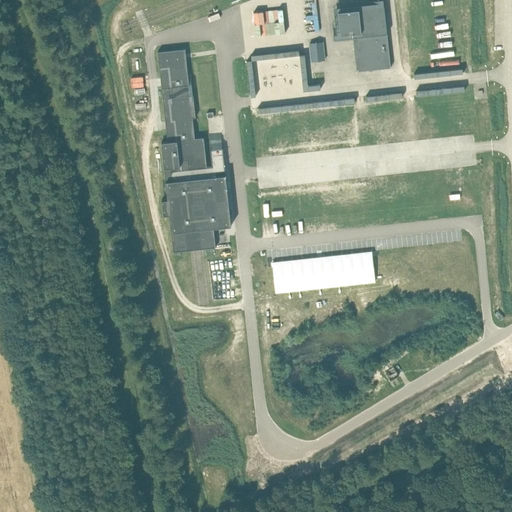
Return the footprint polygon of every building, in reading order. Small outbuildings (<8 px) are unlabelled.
[(340,33),(352,32),(357,70),(390,67),(383,6),(338,11),(340,33)] [(491,35),(492,51),(503,51),(502,34),(491,35)] [(323,41),(308,43),(311,61),(325,60),(323,41)] [(169,214),(173,251),(191,250),(200,248),(216,247),(213,227),(231,225),(223,148),(210,149),(212,165),(207,166),(204,137),(195,138),(193,117),(196,117),(193,94),(190,95),(185,48),(177,49),(165,50),(157,51),(167,141),(161,141),(167,199),(161,199),(163,215),(169,214)] [(130,76),(130,87),(143,86),(142,76),(130,76)] [(255,120),(250,121),(255,157),(260,156),(259,149),(263,142),(263,143),(266,138),(259,135),(263,134),(262,128),(266,121),(280,119),(288,124),(288,128),(274,130),(279,132),(272,134),(273,139),(274,139),(275,146),(268,147),(281,154),(324,147),(324,144),(312,146),(308,116),(299,111),(255,117),(255,120)] [(397,116),(369,117),(370,141),(395,141),(394,127),(398,127),(397,116)] [(266,227),(276,225),(274,215),(264,216),(266,227)] [(372,250),(273,260),(277,291),(375,281),(372,250)] [(232,332),(245,331),(244,315),(232,315),(232,332)]
